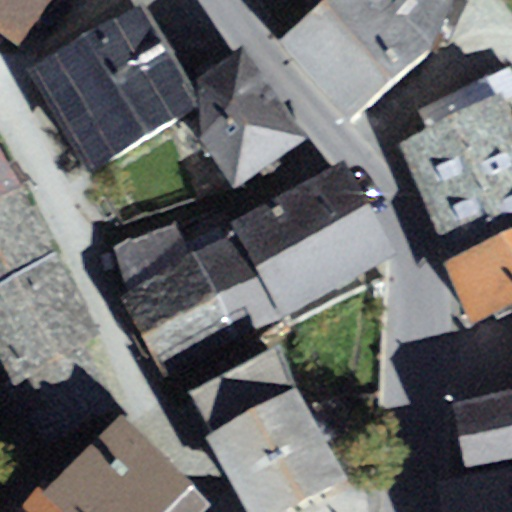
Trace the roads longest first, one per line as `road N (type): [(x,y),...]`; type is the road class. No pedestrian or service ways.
road 1 (residential): [(0,109),(166,417),(228,511)]
road 2 (primary): [(416,511),(413,270),(390,214),(351,156)]
road 3 (primary): [(351,156),(220,0)]
road 4 (residential): [(351,156),(457,65),(491,50),(511,51)]
road 5 (residential): [(0,98),(141,0)]
